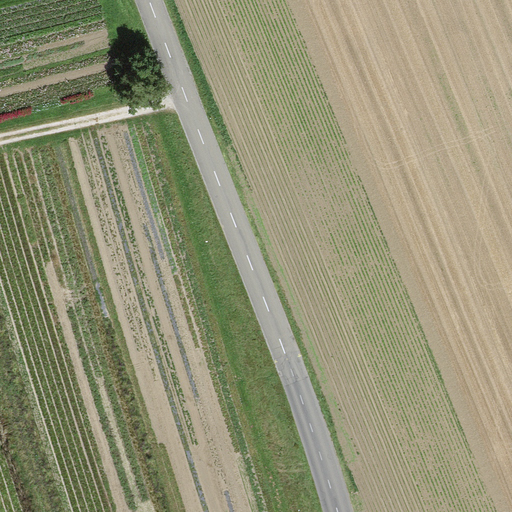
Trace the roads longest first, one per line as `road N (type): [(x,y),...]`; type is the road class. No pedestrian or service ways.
road 1 (tertiary): [(337,511),(149,0)]
road 2 (track): [(184,95),(0,140)]
